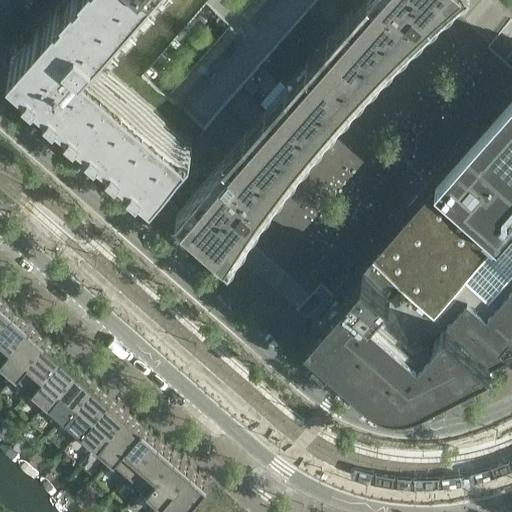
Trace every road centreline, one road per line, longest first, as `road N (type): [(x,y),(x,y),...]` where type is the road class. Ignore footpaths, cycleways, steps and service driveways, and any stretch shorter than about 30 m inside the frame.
road 1 (secondary): [(511,407),(431,431),(384,427),(341,411),(258,349),(0,120)]
road 2 (secondary): [(0,227),(281,469),(379,511)]
